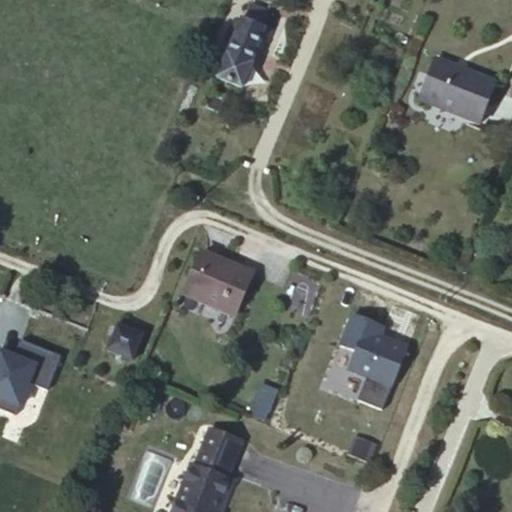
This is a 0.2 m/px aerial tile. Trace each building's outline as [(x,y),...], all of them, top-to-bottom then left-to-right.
[(239,35),(215,93),(244,105),(268,47),(239,35)] [(496,100),(436,75),(419,115),(478,140),(496,100)] [(261,293),(209,272),(191,313),(243,334),(261,293)] [(386,328),(351,315),(339,347),(353,353),(346,372),(365,379),(357,400),(385,410),(410,344),(384,335),(386,328)] [(261,347),(276,355),(286,337),(270,329),(261,347)] [(145,352),(113,338),(100,369),(133,383),(145,352)] [(65,359),(20,341),(15,355),(0,349),(0,398),(22,408),(31,383),(52,391),(65,359)] [(194,462),(189,461),(168,511),(221,511),(235,480),(229,478),(245,439),(209,423),(194,462)]
